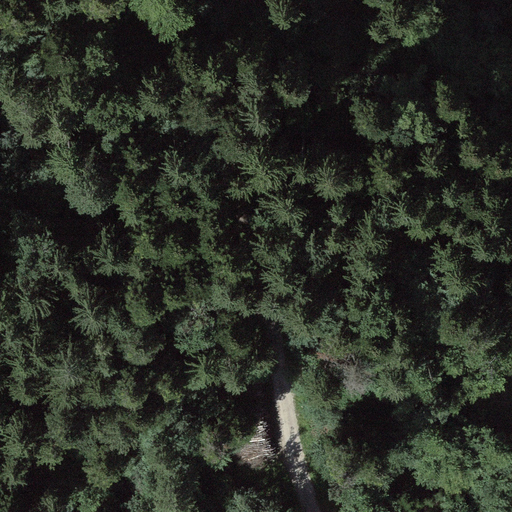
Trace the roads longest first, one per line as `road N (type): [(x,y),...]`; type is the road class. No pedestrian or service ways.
road 1 (track): [(281,363),(110,0)]
road 2 (track): [(315,511),(281,363)]
